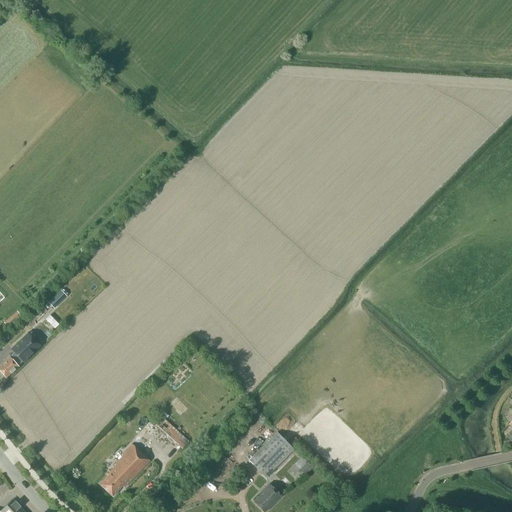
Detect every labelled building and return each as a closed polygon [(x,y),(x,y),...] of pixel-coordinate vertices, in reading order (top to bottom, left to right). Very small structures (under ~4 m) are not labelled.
[(61,291),(49,303),(55,309),(67,297),(61,291)] [(55,323),(59,318),(50,310),(46,315),(55,323)] [(11,317),(4,323),(8,327),(14,322),(11,317)] [(14,353),(0,365),(0,370),(6,377),(23,362),(24,363),(41,346),(28,332),(10,349),(14,353)] [(160,415),(153,422),(182,449),(189,441),(188,441),(188,440),(160,415)] [(265,478),(294,449),(277,432),(248,461),(265,478)] [(125,486),(150,461),(132,444),(122,455),(123,456),(107,472),(109,474),(99,484),(112,496),(120,489),(124,493),(126,490),(125,489),(127,488),(125,486)] [(313,467),(307,462),(299,470),(305,476),(313,467)] [(254,502),(264,511),(285,491),(282,488),(278,493),(269,484),(262,491),(264,492),(254,502)] [(0,511),(24,511),(13,500),(0,511)]
